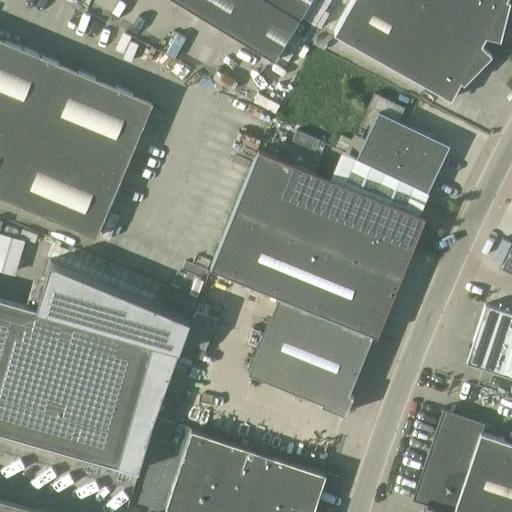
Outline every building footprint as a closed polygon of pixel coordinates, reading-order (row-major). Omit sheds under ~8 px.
[(310,0),(175,0),(274,60),(310,0)] [(351,0),(333,33),(449,98),(450,99),(505,0),(351,0)] [(0,194),(96,235),(151,100),(0,36),(0,194)] [(427,191),(435,174),(433,173),(446,145),(406,126),(407,124),(378,110),(356,157),(427,191)] [(377,335),(425,216),(258,148),(210,267),(278,295),(247,370),(321,401),(320,403),(345,413),(353,394),(348,392),(372,333),(377,335)] [(0,234),(0,272),(7,274),(14,238),(0,234)] [(511,268),(511,245),(503,264),(511,268)] [(152,341),(0,296),(0,431),(117,465),(152,341)] [(511,377),(511,312),(485,304),(484,308),(472,343),(474,344),(469,361),(482,365),(481,367),(511,377)] [(148,365),(129,435),(145,440),(164,370),(148,365)] [(511,511),(511,441),(481,431),(484,422),(442,408),(412,499),(451,511),(511,511)] [(312,511),(325,473),(190,428),(165,506),(183,511),(312,511)] [(0,511),(58,511),(0,495),(0,511)]
